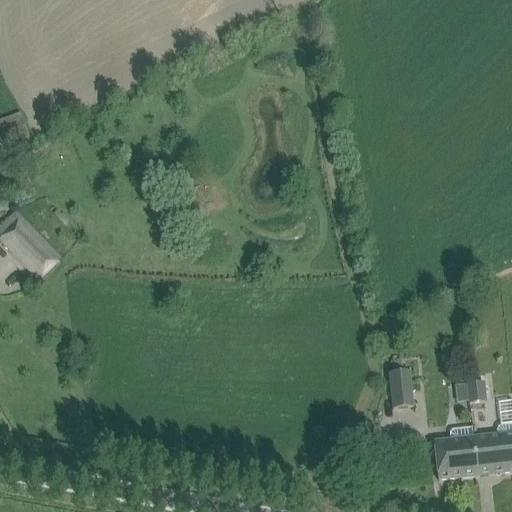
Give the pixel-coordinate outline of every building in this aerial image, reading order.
[(21,114),(0,121),(0,131),(6,147),(30,138),(21,114)] [(16,213),(10,218),(17,226),(0,242),(39,282),(62,260),(16,213)] [(390,375),(393,411),(413,408),(409,373),(390,375)] [(484,384),(468,386),(470,405),(486,404),(484,384)] [(511,474),(511,424),(501,426),(497,431),(497,438),(473,440),(478,478),(511,474)] [(450,434),(452,443),(434,445),(438,483),(478,478),(473,440),(472,440),(471,429),(453,431),(450,434)]
